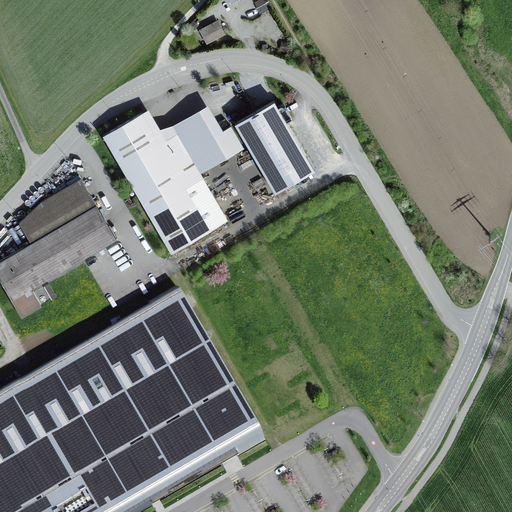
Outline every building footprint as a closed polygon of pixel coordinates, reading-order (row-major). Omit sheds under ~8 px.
[(264,0),(258,0),(255,2),(260,13),(269,9),(264,0)] [(219,20),(199,30),(207,45),(226,35),(219,20)] [(289,44),(282,42),(279,52),(286,54),(289,44)] [(314,169),(286,122),(292,118),(285,107),(279,110),(274,100),(234,123),(275,192),(314,169)] [(103,135),(127,177),(183,144),(177,132),(159,142),(141,112),(103,135)] [(187,150),(215,134),(204,116),(177,132),(183,144),(187,150)] [(215,134),(187,150),(200,173),(244,147),(231,125),(215,134)] [(228,219),(200,173),(187,150),(183,144),(127,177),(172,252),(228,219)] [(42,201),(20,222),(32,243),(0,260),(0,277),(22,316),(41,305),(33,291),(27,294),(26,291),(117,239),(81,178),(42,201)] [(173,288),(0,388),(0,511),(140,511),(155,503),(263,441),(173,288)]
